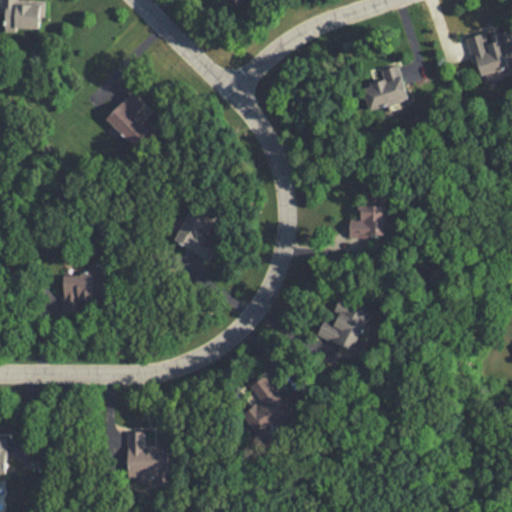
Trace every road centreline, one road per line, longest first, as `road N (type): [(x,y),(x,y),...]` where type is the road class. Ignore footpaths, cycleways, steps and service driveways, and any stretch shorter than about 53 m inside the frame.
road 1 (residential): [(138,0),(230,90),(269,141),(289,214),(276,278),(239,330),(197,361),(141,375),(0,372)]
road 2 (residential): [(230,90),(304,32),(389,0)]
